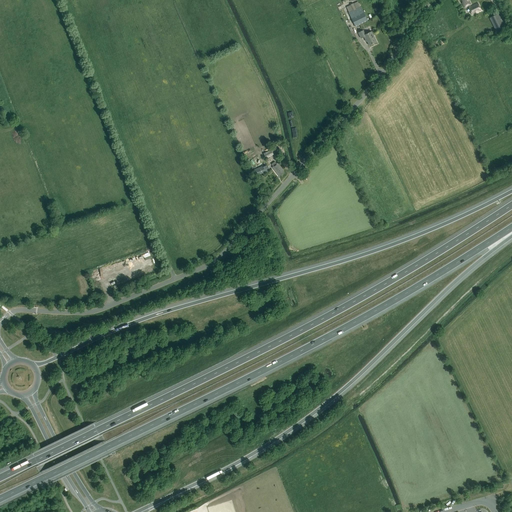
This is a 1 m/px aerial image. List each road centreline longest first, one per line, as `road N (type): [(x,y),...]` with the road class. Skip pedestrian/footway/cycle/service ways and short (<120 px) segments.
road 1 (motorway): [(511,204),(340,309),(0,477)]
road 2 (motorway): [(0,499),(345,328),(511,227)]
road 3 (unclassified): [(0,321),(17,309),(104,308),(223,256),(386,66),(428,0)]
road 4 (motorway): [(511,191),(410,238),(153,315),(32,366)]
road 5 (motorway): [(137,511),(257,451),(319,409),(511,235)]
road 6 (secondary): [(102,511),(74,475),(33,389)]
road 7 (secondary): [(22,395),(87,511)]
